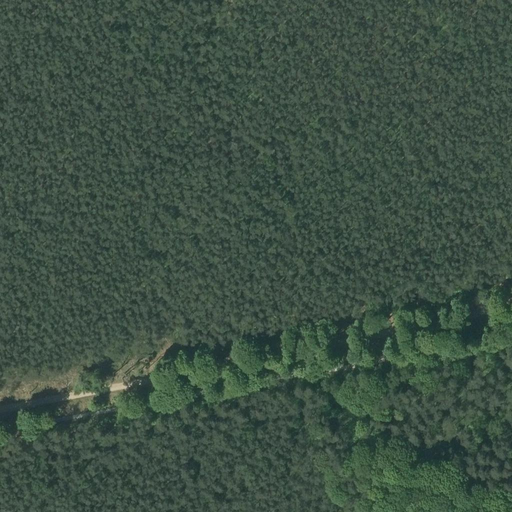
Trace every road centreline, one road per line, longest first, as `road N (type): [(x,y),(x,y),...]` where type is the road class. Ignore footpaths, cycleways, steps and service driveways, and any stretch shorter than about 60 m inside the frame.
road 1 (track): [(0,411),(511,309)]
road 2 (track): [(287,355),(345,511)]
